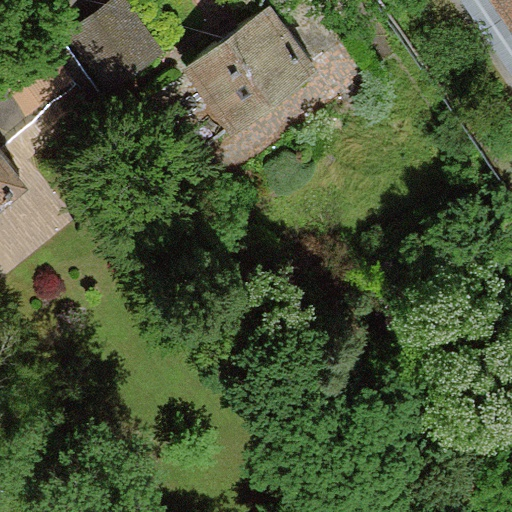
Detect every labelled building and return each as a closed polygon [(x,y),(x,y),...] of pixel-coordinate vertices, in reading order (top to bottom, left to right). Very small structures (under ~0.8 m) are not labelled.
[(121,89),(177,44),(141,0),(104,0),(71,27),(121,89)] [(269,0),(191,47),(234,118),(330,61),(293,0),(269,0)] [(511,0),(501,0),(511,16),(511,0)] [(73,80),(36,26),(0,50),(0,72),(27,112),(73,80)] [(0,200),(28,178),(0,143),(0,200)]
